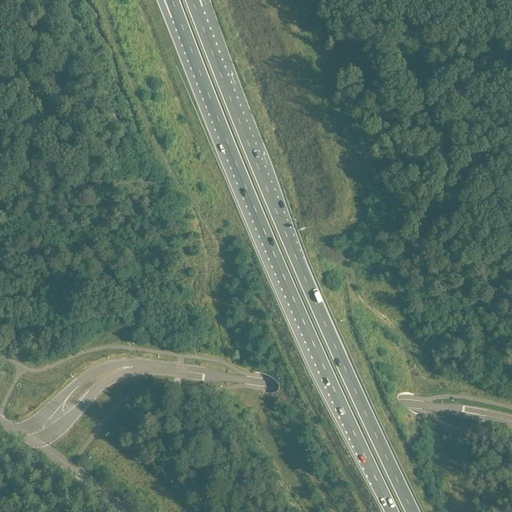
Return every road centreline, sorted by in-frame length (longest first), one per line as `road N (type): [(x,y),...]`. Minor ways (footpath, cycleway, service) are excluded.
road 1 (trunk): [(413,511),(296,261),(195,9)]
road 2 (trunk): [(178,16),(281,275),(390,511)]
road 3 (unclassified): [(511,424),(162,368)]
road 4 (unclassified): [(31,435),(102,376),(162,368)]
